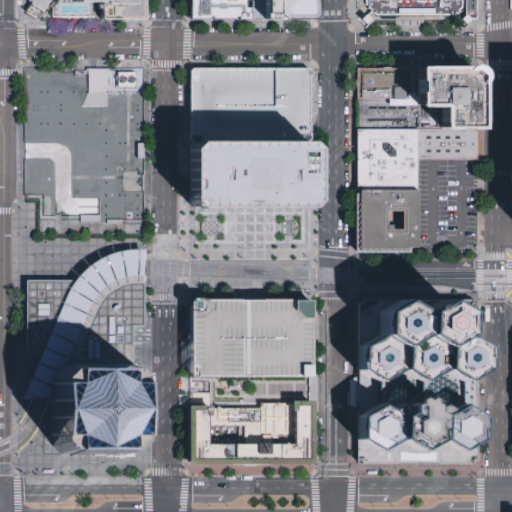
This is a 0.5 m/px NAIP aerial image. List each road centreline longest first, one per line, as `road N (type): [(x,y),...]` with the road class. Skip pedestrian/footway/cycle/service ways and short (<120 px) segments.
road 1 (secondary): [(7,489),(6,211)]
road 2 (secondary): [(165,491),(165,264)]
road 3 (secondary): [(495,264),(502,45)]
road 4 (secondary): [(165,264),(166,46)]
road 5 (secondary): [(337,45),(336,235)]
road 6 (tertiary): [(166,46),(337,45)]
road 7 (tertiary): [(337,45),(502,45)]
road 8 (tertiary): [(336,267),(495,264)]
road 9 (secondary): [(500,489),(498,366)]
road 10 (tertiary): [(8,53),(127,46)]
